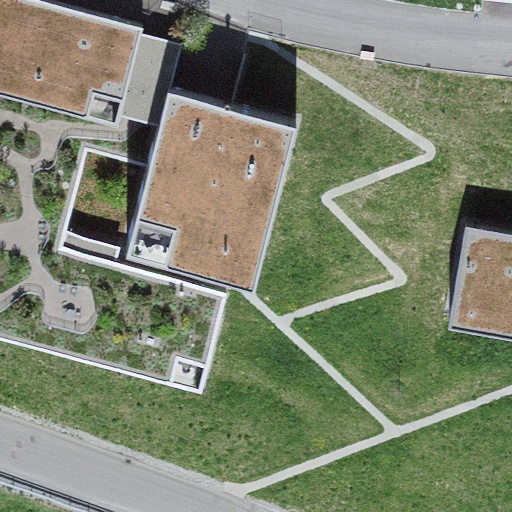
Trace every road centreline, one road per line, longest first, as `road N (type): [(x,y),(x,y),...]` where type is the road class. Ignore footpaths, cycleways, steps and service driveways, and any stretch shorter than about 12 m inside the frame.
road 1 (residential): [(262,0),(337,21),(511,44)]
road 2 (residential): [(195,511),(0,438)]
